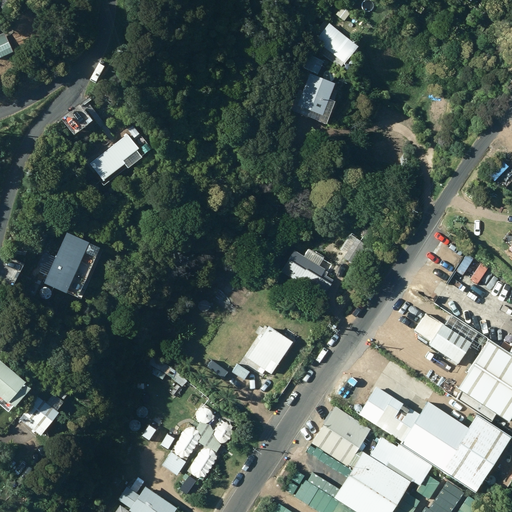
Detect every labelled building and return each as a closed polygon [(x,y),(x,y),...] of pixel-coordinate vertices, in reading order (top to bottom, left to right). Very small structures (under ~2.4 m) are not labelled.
[(323,47),(346,65),(359,48),(337,30),(323,47)] [(4,33),(0,34),(0,58),(13,52),(4,33)] [(323,116),(336,84),(312,75),(300,107),(323,116)] [(432,93),(424,105),(430,108),(433,104),(437,106),(442,99),(432,93)] [(71,141),(93,124),(80,106),(58,123),(71,141)] [(136,133),(88,167),(103,188),(151,154),(136,133)] [(354,165),(366,155),(359,146),(347,155),(354,165)] [(504,187),(511,178),(511,170),(502,160),(485,177),(494,185),(498,181),(504,187)] [(81,300),(103,251),(67,234),(57,257),(53,255),(50,261),(54,263),(44,285),(67,295),(68,294),(81,300)] [(353,264),(366,244),(356,238),(344,258),(353,264)] [(281,272),(323,298),(333,281),(326,277),(328,272),(325,271),(326,269),(333,264),(310,250),(305,257),(294,251),(281,272)] [(465,253),(453,271),(461,276),(472,258),(465,253)] [(189,286),(195,290),(199,285),(193,281),(189,286)] [(349,292),(355,296),(360,289),(354,285),(349,292)] [(449,330),(424,314),(413,331),(428,342),(425,346),(448,361),(447,364),(453,368),(476,333),(455,320),(449,330)] [(246,364),(269,379),(292,345),(269,330),(246,364)] [(193,345),(197,340),(192,337),(189,342),(193,345)] [(456,399),(506,431),(511,422),(511,364),(488,349),(456,399)] [(187,381),(155,355),(150,361),(182,387),(187,381)] [(229,374),(213,361),(206,370),(222,383),(229,374)] [(0,409),(8,416),(30,392),(0,365),(0,409)] [(249,375),(239,367),(232,376),(242,384),(249,375)] [(141,401),(142,402),(144,403),(145,404),(146,404),(147,404),(149,404),(150,404),(151,403),(153,403),(154,402),(154,401),(155,399),(156,398),(156,397),(156,395),(155,394),(155,393),(154,392),(153,391),(152,390),(151,389),(150,389),(148,388),(147,388),(146,389),(144,389),(143,390),(142,391),(141,392),(141,393),(140,394),(140,396),(140,397),(140,398),(141,400),(141,401)] [(472,493),(508,439),(474,416),(465,430),(424,403),(416,416),(374,388),(356,414),(399,442),(395,448),(380,438),(367,457),(360,452),(357,457),(352,454),(368,430),(333,407),(309,443),(344,467),(345,465),(350,468),(331,497),(352,511),(387,511),(410,479),(412,480),(424,461),(472,493)] [(20,420),(41,437),(59,413),(57,411),(63,404),(53,395),(46,404),(38,398),(20,420)] [(196,422),(198,423),(199,424),(200,425),(202,426),(204,426),(206,426),(207,426),(209,425),(210,424),(212,423),(213,422),(214,420),(214,419),(215,417),(214,415),(214,413),(214,412),(213,410),(211,409),(210,408),(209,407),(207,406),(205,406),(203,406),(202,406),(200,407),(199,408),(197,409),(196,411),(195,412),(195,414),(195,415),(195,417),(195,419),(196,421),(196,422)] [(214,432),(208,429),(199,445),(205,449),(214,432)] [(182,434),(182,435),(172,452),(185,462),(198,445),(198,444),(199,443),(199,442),(199,441),(199,440),(199,439),(199,438),(199,437),(198,436),(198,435),(197,434),(196,433),(196,432),(195,432),(194,432),(193,431),(192,431),(191,430),(190,430),(189,430),(188,431),(187,431),(186,431),(185,431),(185,432),(184,432),(183,433),(182,434)] [(176,439),(166,433),(157,447),(168,453),(176,439)] [(221,445),(213,439),(207,448),(216,454),(221,445)] [(202,454),(202,455),(190,471),(190,472),(191,473),(191,474),(191,475),(192,475),(192,476),(193,476),(193,477),(194,477),(194,478),(195,478),(195,479),(196,479),(197,479),(198,479),(199,480),(200,480),(201,480),(213,465),(214,465),(214,464),(215,463),(215,462),(215,461),(215,460),(215,459),(215,458),(215,457),(215,456),(214,456),(214,455),(213,455),(213,454),(212,454),(212,453),(211,453),(210,452),(209,452),(208,452),(207,452),(206,452),(205,452),(204,453),(203,453),(203,454),(202,454)] [(170,454),(162,466),(175,475),(184,464),(170,454)] [(197,483),(189,477),(178,493),(186,498),(197,483)] [(444,511),(459,489),(442,478),(419,511),(444,511)] [(148,489),(128,488),(128,496),(147,497),(148,489)] [(415,511),(421,503),(406,493),(393,511),(415,511)] [(138,511),(150,502),(146,497),(128,511),(138,511)]
